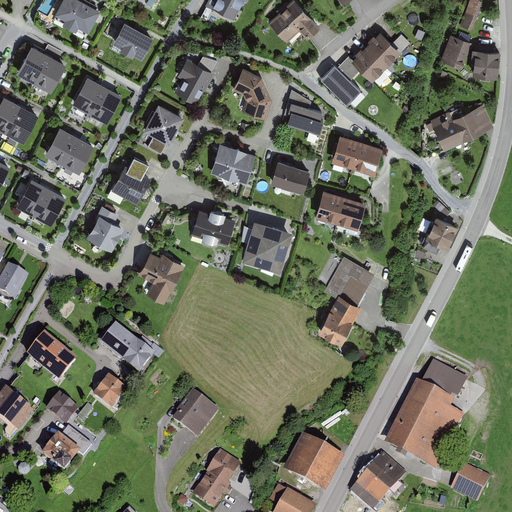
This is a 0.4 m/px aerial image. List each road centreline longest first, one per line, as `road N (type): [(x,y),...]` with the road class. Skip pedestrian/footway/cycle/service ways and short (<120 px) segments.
road 1 (residential): [(478,221),(407,154),(302,77),(175,29)]
road 2 (tertiary): [(478,221),(328,511)]
road 3 (residential): [(227,65),(113,275),(56,253)]
road 4 (residential): [(56,253),(141,91)]
road 5 (residential): [(19,23),(141,91)]
road 6 (tertiary): [(511,97),(478,221)]
road 7 (residential): [(0,361),(56,253)]
